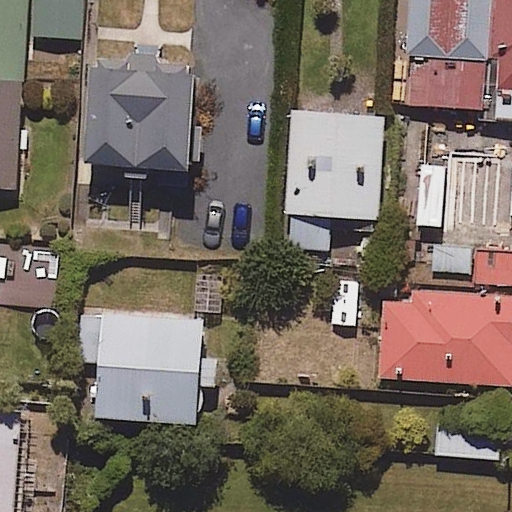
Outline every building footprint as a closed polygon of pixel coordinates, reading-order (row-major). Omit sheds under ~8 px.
[(30,35),(30,0),(0,0),(0,186),(22,188),(30,35)] [(37,0),(36,35),(84,38),(86,0),(37,0)] [(495,110),(496,0),(405,0),(406,111),(495,110)] [(511,0),(496,0),(495,110),(495,120),(511,119),(511,0)] [(138,65),(94,66),(96,163),(207,160),(205,62),(172,63),(171,51),(137,52),(138,65)] [(382,119),(290,114),(283,248),(328,251),(330,229),(376,231),(382,119)] [(511,250),(479,250),(479,285),(511,284),(511,250)] [(227,273),(198,272),(196,311),(225,313),(227,273)] [(359,282),(334,280),(330,325),(355,327),(359,282)] [(511,295),(382,294),(382,384),(511,384),(511,295)] [(210,318),(82,312),(80,362),(94,362),(93,381),(91,417),(205,422),(210,318)] [(0,411),(0,511),(22,511),(21,412),(0,411)] [(435,421),(434,458),(497,460),(498,422),(435,421)]
